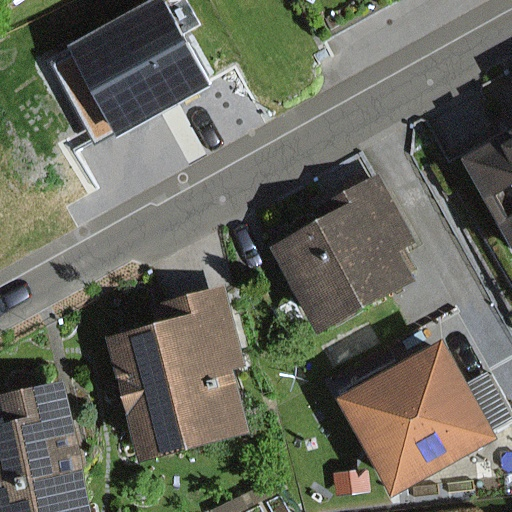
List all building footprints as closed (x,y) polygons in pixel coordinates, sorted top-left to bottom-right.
[(162,0),(161,0),(51,59),(98,147),(209,88),(162,0)] [(511,135),(466,161),(511,243),(511,135)] [(418,244),(380,174),(317,208),(324,222),(274,249),(319,335),(419,282),(403,252),(418,244)] [(160,324),(107,338),(141,463),(251,434),(234,371),(247,368),(225,286),(154,305),(160,324)] [(468,384),(445,341),(340,399),(394,497),(499,440),(495,432),(511,422),(511,414),(489,372),(468,384)] [(0,511),(93,511),(63,382),(0,396),(0,403),(5,424),(0,425),(0,511)]
